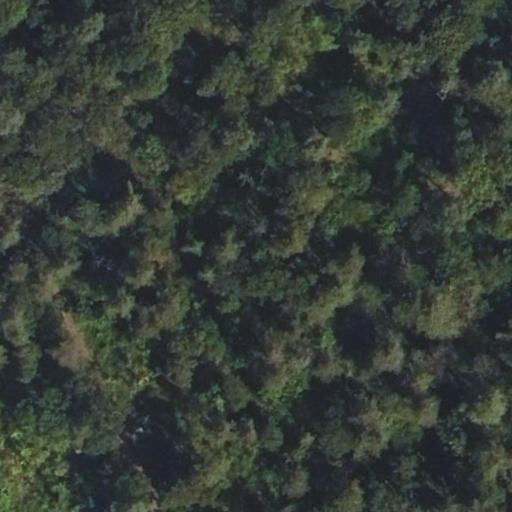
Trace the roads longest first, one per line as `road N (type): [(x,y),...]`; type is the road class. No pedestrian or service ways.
road 1 (track): [(0,63),(511,206)]
road 2 (track): [(151,511),(0,191)]
